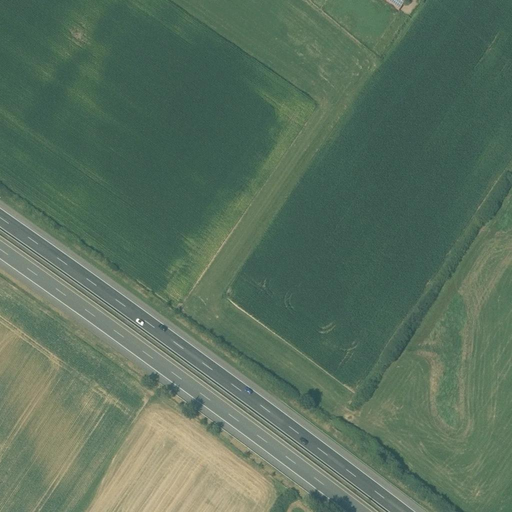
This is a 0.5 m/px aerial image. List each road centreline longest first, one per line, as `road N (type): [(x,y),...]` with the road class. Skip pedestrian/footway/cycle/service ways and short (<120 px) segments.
road 1 (motorway): [(403,511),(0,216)]
road 2 (motorway): [(0,257),(353,511)]
